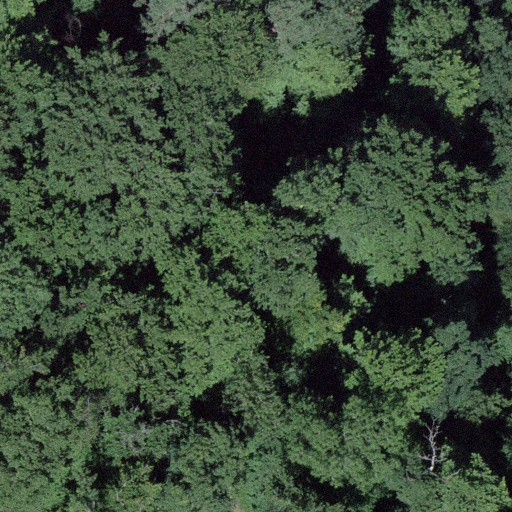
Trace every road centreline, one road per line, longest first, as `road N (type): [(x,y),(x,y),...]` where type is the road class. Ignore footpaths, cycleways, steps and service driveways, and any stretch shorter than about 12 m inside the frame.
road 1 (track): [(496,511),(448,0)]
road 2 (track): [(17,207),(188,422),(226,511)]
